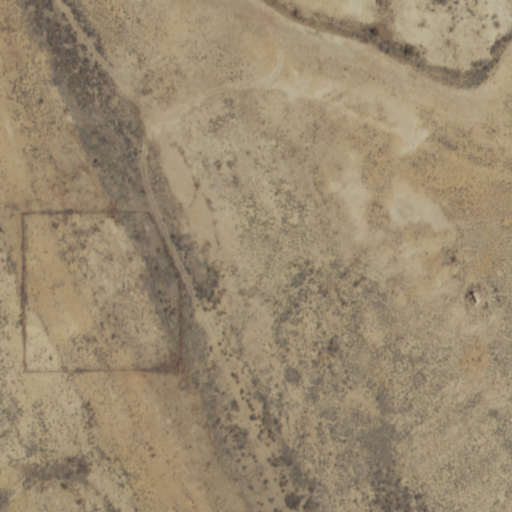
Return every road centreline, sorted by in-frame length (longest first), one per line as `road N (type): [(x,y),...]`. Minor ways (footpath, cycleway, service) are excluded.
road 1 (track): [(61,0),(109,62),(146,130),(139,157),(288,511)]
road 2 (track): [(146,130),(217,87),(280,74),(282,43),(266,0)]
